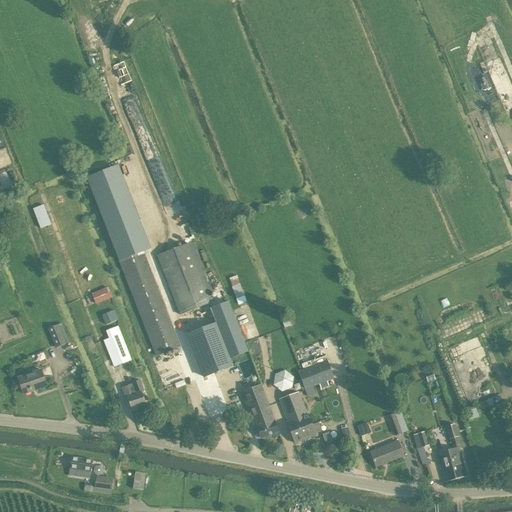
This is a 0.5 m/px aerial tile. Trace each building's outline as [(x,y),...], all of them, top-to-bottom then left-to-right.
[(115,167),(87,177),(119,260),(142,251),(147,249),(115,167)] [(33,209),(41,229),(50,225),(43,205),(33,209)] [(157,256),(179,315),(213,302),(190,243),(157,256)] [(143,254),(137,256),(120,263),(156,356),(180,347),(144,256),(143,254)] [(241,287),(233,290),(239,305),(246,302),(241,287)] [(96,304),(108,299),(103,289),(92,294),(96,304)] [(228,302),(211,308),(216,323),(230,359),(247,352),(228,302)] [(115,309),(103,314),(107,324),(119,319),(115,309)] [(216,323),(187,334),(203,377),(233,365),(230,359),(216,323)] [(57,347),(67,342),(59,324),(49,329),(57,347)] [(114,367),(130,360),(120,334),(103,341),(114,367)] [(304,390),(312,387),(333,379),(327,361),(298,372),(304,390)] [(23,394),(46,386),(41,370),(18,378),(23,394)] [(291,388),(293,377),(285,371),(275,375),(273,385),(281,392),(291,388)] [(433,373),(425,376),(428,383),(435,380),(433,373)] [(131,385),(130,385),(121,388),(125,399),(127,398),(131,409),(146,404),(142,393),(144,393),(143,390),(140,380),(133,383),(133,384),(131,385)] [(261,439),(278,432),(261,386),(242,393),(256,429),(257,429),(261,439)] [(307,397),(315,394),(312,387),(304,390),(307,397)] [(311,426),(307,415),(306,415),(298,393),(278,400),(287,423),(286,423),(290,434),(311,426)] [(469,421),(479,417),(475,407),(465,411),(469,421)] [(402,433),(394,413),(387,416),(395,436),(402,433)] [(311,426),(290,434),(294,444),(315,436),(314,434),(320,432),(317,424),(311,426)] [(368,424),(358,427),(360,436),(371,433),(368,424)] [(458,437),(454,425),(446,428),(450,439),(458,437)] [(344,439),(349,437),(347,428),(341,429),(344,439)] [(414,435),(418,449),(429,446),(425,432),(414,435)] [(403,458),(397,442),(370,453),(376,468),(403,458)] [(444,483),(467,476),(459,448),(436,454),(444,483)] [(90,472),(92,461),(72,458),(70,469),(69,476),(86,479),(89,479),(90,472)] [(95,465),(96,475),(104,474),(103,464),(95,465)] [(133,489),(143,490),(145,474),(135,472),(133,489)] [(111,490),(113,480),(96,478),(95,488),(111,490)]
